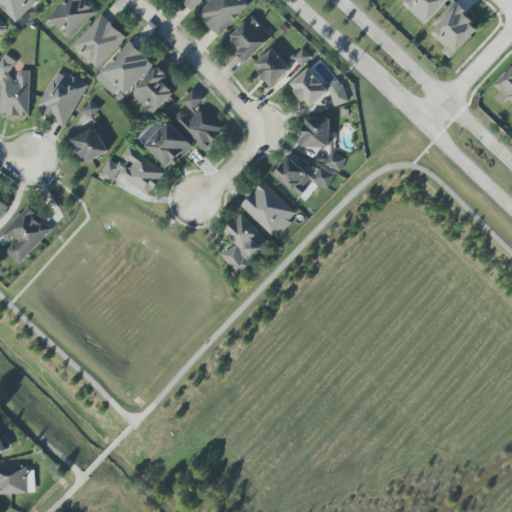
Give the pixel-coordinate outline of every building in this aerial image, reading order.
[(0,0),(0,7),(14,23),(39,0),(38,0),(0,0)] [(96,12),(83,0),(65,0),(47,20),(70,40),(96,12)] [(184,0),(182,3),(192,12),(203,0),(184,0)] [(211,0),(197,14),(218,36),(248,7),(241,0),(211,0)] [(405,0),(402,4),(425,25),(447,0),(405,0)] [(427,30),(445,47),(441,51),(449,59),(480,28),(454,3),(427,30)] [(72,46),(97,68),(125,38),(101,15),(72,46)] [(236,54),(245,64),(272,38),(251,16),(229,37),(241,49),(236,54)] [(0,36),(8,24),(0,18),(0,36)] [(95,78),(115,97),(119,92),(124,97),(153,65),(128,42),(95,78)] [(292,70),(272,48),(252,67),(271,88),(292,70)] [(303,64),(311,59),(304,49),(296,55),(303,64)] [(0,115),(29,117),(31,71),(17,71),(17,79),(11,79),(12,58),(3,58),(0,111),(0,115)] [(163,83),(168,77),(157,67),(131,95),(153,115),(174,93),(163,83)] [(507,99),(511,102),(511,67),(495,86),(500,91),(494,98),(502,105),(507,99)] [(329,90),(308,68),(289,86),(310,108),(329,90)] [(87,86),(57,70),(35,111),(65,127),(87,86)] [(335,106),(347,102),(342,86),(330,90),(335,106)] [(180,107),(181,108),(171,122),(210,147),(224,126),(197,108),(204,98),(191,90),(180,107)] [(329,119),(303,119),(303,147),(329,148),(329,119)] [(170,170),(193,146),(167,122),(144,147),(170,170)] [(85,165),(108,152),(95,127),(71,140),(85,165)] [(165,169),(127,149),(120,162),(110,157),(99,178),(111,185),(116,176),(152,195),(165,169)] [(324,165),(340,172),(346,159),(330,152),(324,165)] [(328,189),(335,174),(319,167),(316,175),(282,160),(273,180),(303,193),(309,180),(328,189)] [(240,207),(275,239),(297,214),(263,182),(240,207)] [(0,218),(10,206),(0,198),(0,218)] [(19,265),(52,231),(28,208),(1,235),(11,245),(5,252),(19,265)] [(269,242),(240,214),(223,232),(234,244),(221,258),(238,274),(269,242)] [(5,435),(0,437),(0,454),(12,450),(5,435)] [(35,467),(0,467),(0,494),(35,494),(35,467)]
